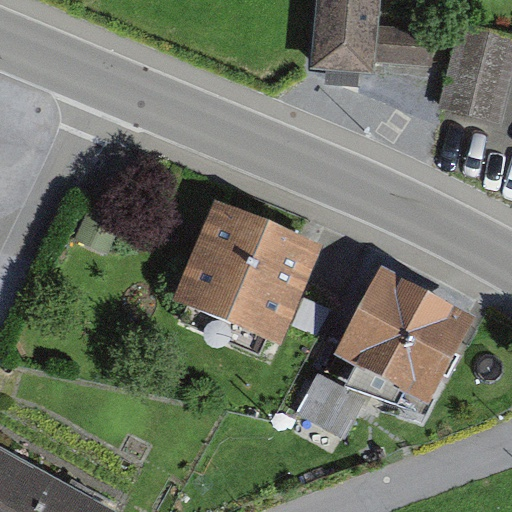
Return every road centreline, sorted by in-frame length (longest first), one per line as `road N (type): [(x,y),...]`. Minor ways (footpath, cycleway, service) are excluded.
road 1 (tertiary): [(112,84),(511,259)]
road 2 (residential): [(0,311),(112,84)]
road 3 (residential): [(511,444),(327,511)]
road 4 (tertiary): [(0,36),(112,84)]
